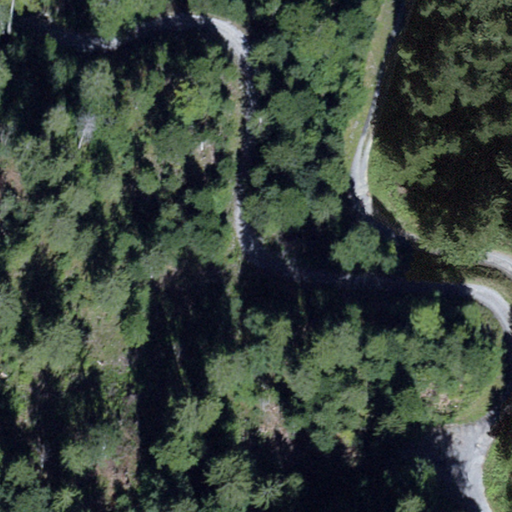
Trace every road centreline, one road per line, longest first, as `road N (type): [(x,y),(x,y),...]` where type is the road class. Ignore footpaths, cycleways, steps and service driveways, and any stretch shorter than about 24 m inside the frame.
road 1 (track): [(511,276),(485,261),(301,248),(249,223),(235,177),(241,17),(184,0),(122,33),(0,17)]
road 2 (track): [(408,0),(366,165),(408,254)]
